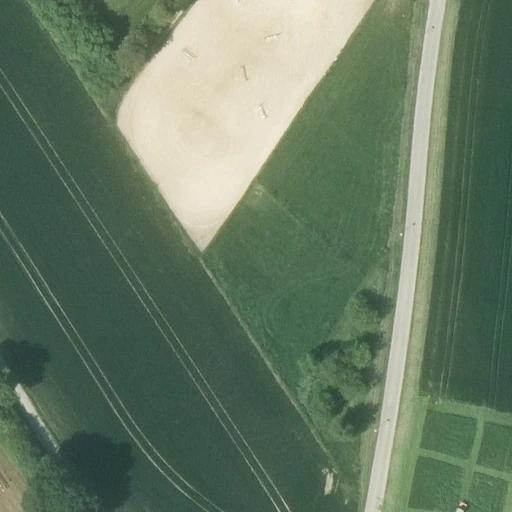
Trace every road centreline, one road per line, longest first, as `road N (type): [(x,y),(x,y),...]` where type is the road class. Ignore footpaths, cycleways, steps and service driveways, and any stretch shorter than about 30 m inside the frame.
road 1 (residential): [(371,511),(440,0)]
road 2 (track): [(0,371),(75,493),(96,511)]
